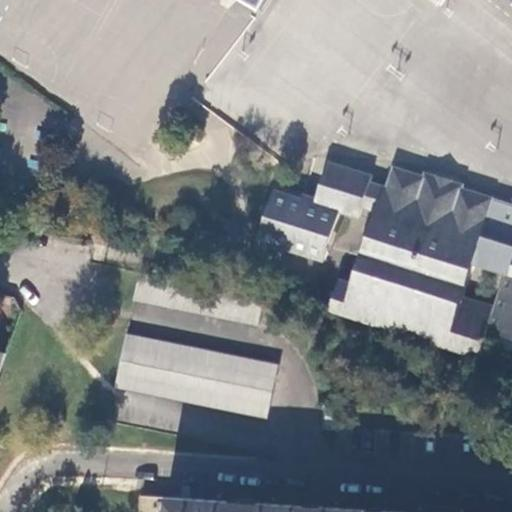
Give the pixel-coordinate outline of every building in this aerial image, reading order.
[(362,207),(370,181),(372,176),(328,162),(316,201),(274,188),(258,240),(324,260),(340,210),(359,216),(362,207)] [(511,252),(494,306),(476,301),(469,321),(455,317),(461,296),(483,217),(489,196),(459,187),(456,197),(449,195),(444,186),(437,184),(427,188),(421,186),(424,176),(394,166),(388,187),(385,186),(377,212),(353,287),(339,282),(330,310),(480,357),(487,328),(511,335),(511,252)] [(443,178),(425,173),(424,176),(421,186),(427,188),(437,184),(444,186),(449,195),(456,197),(459,187),(460,183),(443,178)] [(362,207),(377,212),(385,186),(370,181),(362,207)] [(135,301),(259,328),(265,300),(141,274),(135,301)] [(476,301),(461,296),(455,317),(469,321),(476,301)] [(268,421),(279,369),(127,337),(116,388),(268,421)] [(481,511),(482,508),(467,507),(466,511),(419,511),(420,505),(404,504),(403,511),(356,509),(356,501),(341,500),(341,508),(294,504),(294,497),(279,496),(278,504),(218,500),(219,491),(204,491),(204,499),(175,497),(173,496),(147,494),(146,511),(481,511)]
